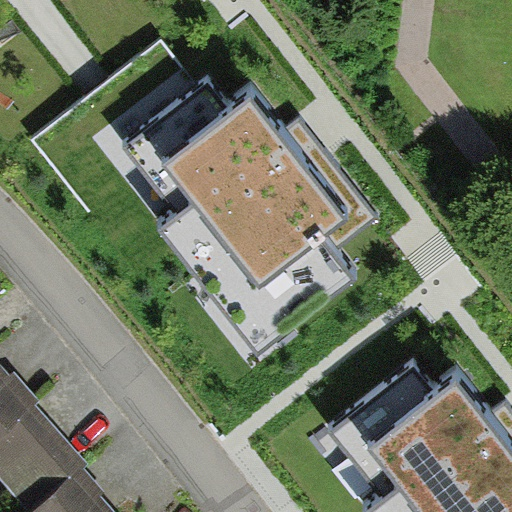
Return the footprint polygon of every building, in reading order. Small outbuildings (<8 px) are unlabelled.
[(221,299),(276,375),(451,249),(395,173),(221,299)] [(0,429),(40,395),(0,348),(0,429)] [(358,459),(399,511),(489,511),(511,495),(511,447),(461,381),(358,459)] [(0,459),(38,503),(85,462),(93,456),(40,395),(0,429),(0,459)] [(27,511),(128,511),(85,462),(38,503),(27,511)]
